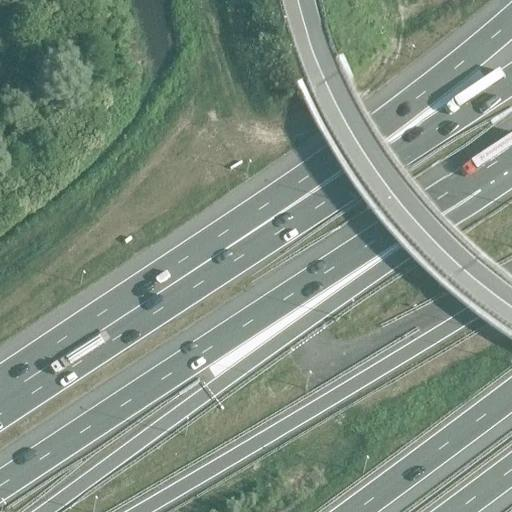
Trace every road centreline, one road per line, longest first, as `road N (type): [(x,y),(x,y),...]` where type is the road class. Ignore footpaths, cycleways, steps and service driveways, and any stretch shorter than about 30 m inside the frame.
road 1 (motorway): [(473,177),(0,485)]
road 2 (motorway): [(473,177),(218,384),(43,511)]
road 3 (motorway): [(137,511),(511,288)]
road 4 (motorway): [(304,0),(331,75),(378,161),(444,244),(511,298)]
road 5 (motorway): [(275,215),(0,397)]
road 6 (motorway): [(511,18),(275,215)]
road 7 (motorway): [(511,78),(275,215)]
road 8 (motorway): [(351,511),(511,392)]
